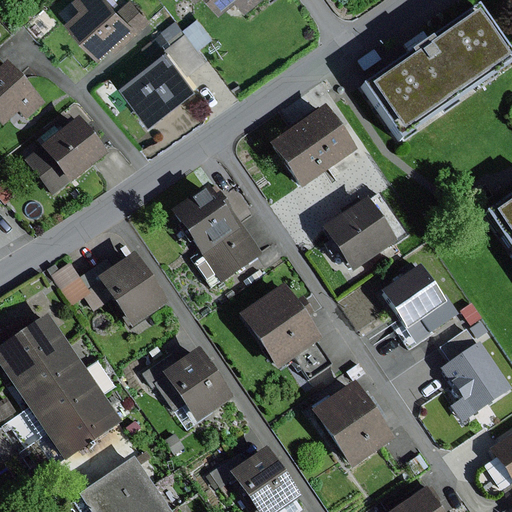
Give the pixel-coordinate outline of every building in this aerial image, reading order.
[(83,9),(68,22),(102,59),(113,49),(118,53),(152,22),(132,0),(129,0),(121,7),(114,0),(75,0),(75,1),(83,9)] [(195,0),(197,2),(198,0),(212,0),(223,13),(238,1),(247,12),(261,0),(195,0)] [(420,49),(362,89),(399,142),(511,63),(511,61),(477,10),(420,49)] [(198,18),(183,30),(200,51),(214,39),(198,18)] [(165,45),(169,50),(189,75),(207,60),(200,51),(183,30),(165,45)] [(169,50),(123,86),(153,125),(199,89),(189,75),(169,50)] [(373,51),(357,61),(363,71),(379,61),(373,51)] [(0,66),(0,125),(1,127),(17,112),(26,122),(44,105),(4,63),(0,66)] [(325,109),(269,147),(299,192),(355,155),(325,109)] [(77,120),(24,161),(52,197),(104,156),(77,120)] [(2,184),(0,186),(0,200),(5,205),(14,197),(2,184)] [(211,186),(171,214),(221,285),(261,258),(211,186)] [(365,200),(322,229),(352,273),(407,235),(379,195),(367,203),(365,200)] [(511,196),(485,215),(511,253),(511,196)] [(113,269),(97,280),(131,330),(168,305),(134,255),(113,269)] [(107,259),(79,278),(86,288),(97,280),(113,269),(107,259)] [(69,264),(51,276),(72,307),(90,295),(86,288),(79,278),(69,264)] [(418,268),(380,293),(405,331),(420,321),(443,305),(418,268)] [(283,287),(238,318),(276,373),(294,362),(317,346),(322,342),(283,287)] [(443,305),(420,321),(429,334),(457,316),(447,302),(443,305)] [(473,309),(461,317),(468,326),(479,319),(473,309)] [(45,316),(0,346),(0,368),(8,381),(64,343),(45,316)] [(438,350),(449,365),(476,346),(465,331),(438,350)] [(83,369),(64,343),(8,381),(26,408),(83,369)] [(449,365),(439,372),(460,400),(471,417),(509,391),(477,345),(476,346),(449,365)] [(331,366),(317,346),(294,362),(308,382),(331,366)] [(162,378),(153,384),(172,414),(181,408),(193,426),(232,401),(198,350),(177,364),(160,375),(162,378)] [(160,375),(177,364),(171,354),(139,375),(148,387),(153,384),(162,378),(160,375)] [(102,397),(83,369),(26,408),(45,436),(102,397)] [(351,384),(309,412),(347,469),(390,441),(351,384)] [(121,424),(102,397),(45,436),(64,463),(75,455),(121,424)] [(6,398),(0,401),(0,421),(15,413),(6,398)] [(471,417),(460,400),(449,408),(460,424),(471,417)] [(141,453),(121,424),(75,455),(95,484),(132,459),(141,453)] [(174,436),(164,442),(173,456),(183,449),(174,436)] [(511,436),(489,452),(494,460),(483,467),(500,492),(511,484),(511,485),(511,436)] [(249,461),(230,474),(235,481),(256,511),(280,511),(299,499),(265,450),(249,461)] [(230,474),(249,461),(243,452),(209,474),(219,491),(235,481),(230,474)] [(418,455),(405,464),(413,477),(426,468),(418,455)] [(95,484),(77,497),(86,511),(114,511),(151,487),(132,459),(95,484)] [(168,511),(151,487),(114,511),(168,511)] [(438,511),(424,490),(391,511),(438,511)]
